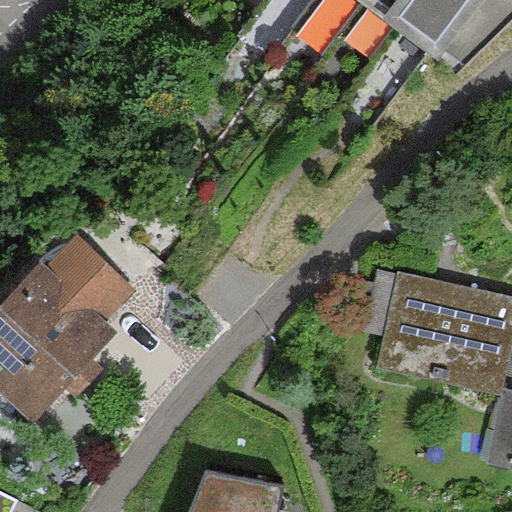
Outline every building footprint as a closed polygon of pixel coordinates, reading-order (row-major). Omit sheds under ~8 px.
[(356,0),(437,59),(481,0),(356,0)] [(0,397),(3,394),(35,424),(68,390),(76,398),(107,366),(98,358),(122,333),(108,320),(137,290),(79,235),(47,269),(41,263),(0,305),(0,397)] [(511,354),(511,295),(399,270),(398,274),(378,269),(363,333),(383,337),(376,368),(502,397),(511,354)] [(511,392),(505,391),(489,457),(511,463),(511,392)] [(275,511),(279,494),(205,475),(188,511),(275,511)] [(0,484),(0,511),(30,511),(36,503),(0,484)]
